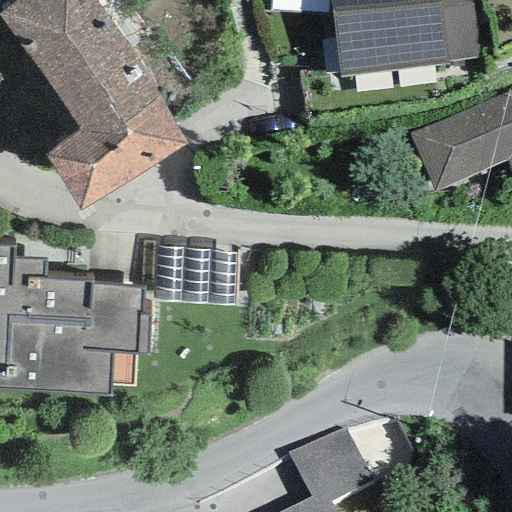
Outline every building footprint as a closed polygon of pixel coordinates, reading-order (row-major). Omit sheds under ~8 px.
[(136,57),(95,0),(11,0),(0,8),(0,13),(79,123),(47,150),(80,207),(186,140),(136,57)] [(437,0),(328,0),(340,96),(447,83),(437,0)] [(511,99),(408,143),(436,208),(506,177),(511,199),(511,99)] [(0,388),(110,393),(110,385),(133,386),(135,354),(146,355),(147,316),(139,316),(140,287),(89,285),(89,278),(44,276),(45,262),(13,261),(14,245),(0,244),(0,388)] [(236,251),(155,247),(152,300),(233,304),(236,251)] [(347,426),(288,454),(311,495),(276,511),(337,511),(328,497),(373,477),(347,426)]
